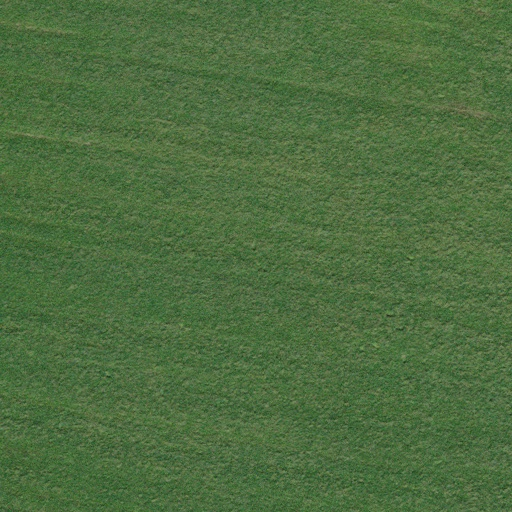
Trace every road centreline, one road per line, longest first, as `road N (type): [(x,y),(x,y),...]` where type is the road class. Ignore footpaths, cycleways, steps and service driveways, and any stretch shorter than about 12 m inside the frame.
road 1 (motorway): [(278,511),(321,0)]
road 2 (motorway): [(103,0),(85,511)]
